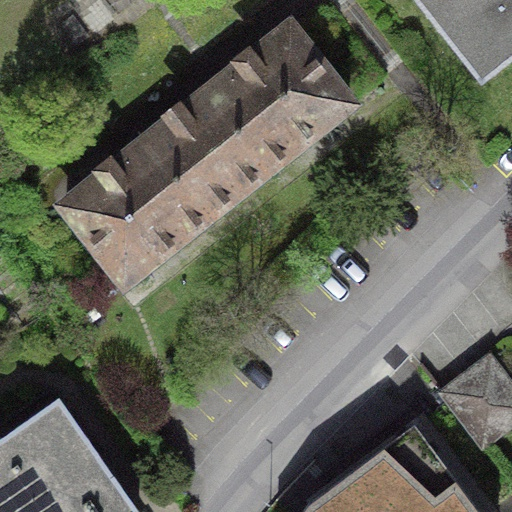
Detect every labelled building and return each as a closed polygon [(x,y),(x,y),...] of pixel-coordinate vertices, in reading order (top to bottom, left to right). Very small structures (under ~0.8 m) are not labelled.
[(511,0),(432,0),(484,64),(511,42),(511,0)] [(208,93),(268,168),(349,104),(289,29),(208,93)] [(268,168),(208,93),(148,141),(207,216),(268,168)] [(207,216),(148,141),(66,206),(125,281),(207,216)] [(505,426),(470,380),(447,397),(482,443),(505,426)] [(137,511),(138,511),(58,398),(0,438),(0,511),(137,511)] [(486,511),(417,422),(312,500),(303,511),(486,511)]
